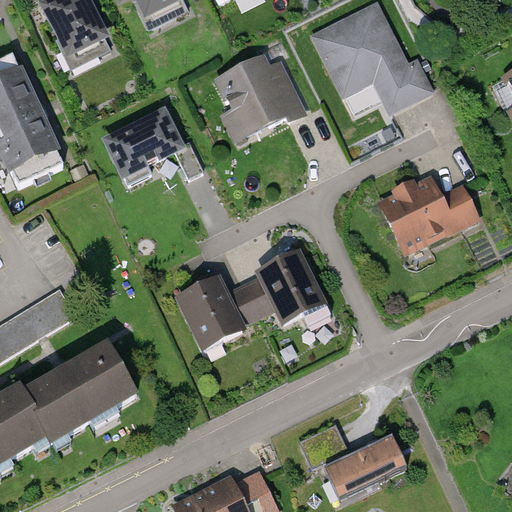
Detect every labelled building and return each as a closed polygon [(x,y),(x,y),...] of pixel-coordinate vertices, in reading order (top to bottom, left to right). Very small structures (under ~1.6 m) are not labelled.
[(85,0),(67,0),(46,11),(70,58),(95,45),(102,58),(113,53),(85,0)] [(183,0),(137,0),(147,19),(172,6),(179,19),(190,14),(183,0)] [(377,11),(317,41),(345,98),(376,82),(383,95),(392,91),(402,110),(431,96),(417,68),(408,73),(377,11)] [(276,49),(207,83),(240,150),(309,116),(276,49)] [(69,176),(11,57),(0,62),(0,166),(17,201),(69,176)] [(168,110),(94,147),(116,192),(190,155),(168,110)] [(449,169),(382,202),(412,263),(480,230),(449,169)] [(253,278),(257,286),(242,294),(260,331),(274,324),(282,339),(326,317),(296,257),(253,278)] [(260,331),(242,294),(229,300),(222,287),(176,309),(201,360),(260,331)] [(63,289),(0,328),(0,369),(82,319),(63,289)] [(130,406),(101,354),(14,403),(11,397),(0,402),(0,466),(39,445),(44,454),(130,406)] [(339,434),(304,451),(313,469),(348,452),(339,434)] [(393,442),(324,476),(340,509),(409,475),(393,442)] [(272,511),(252,472),(172,511),(272,511)]
